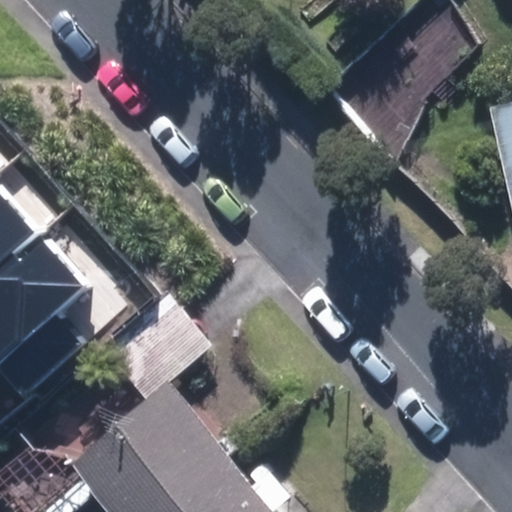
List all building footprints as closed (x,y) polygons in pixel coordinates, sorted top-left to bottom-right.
[(511,112),(489,118),(511,229),(511,112)] [(0,209),(0,277),(34,246),(0,209)] [(34,246),(0,277),(0,374),(83,299),(34,246)] [(104,354),(146,406),(211,350),(169,296),(104,354)] [(270,511),(168,388),(146,406),(73,471),(100,511),(270,511)]
